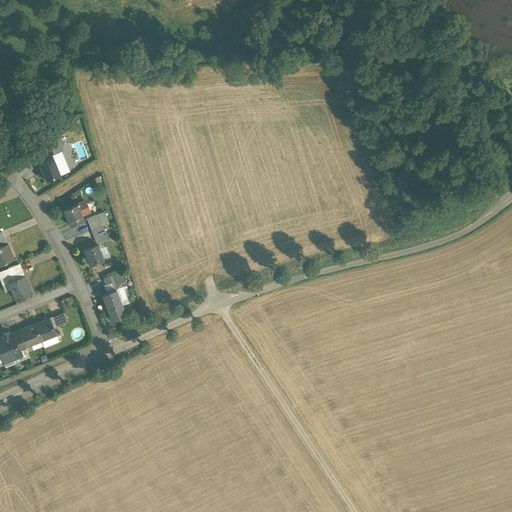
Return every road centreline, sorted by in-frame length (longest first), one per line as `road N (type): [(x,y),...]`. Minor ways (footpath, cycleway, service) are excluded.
road 1 (track): [(106,354),(295,278),(429,247),(511,198)]
road 2 (track): [(217,306),(355,511)]
